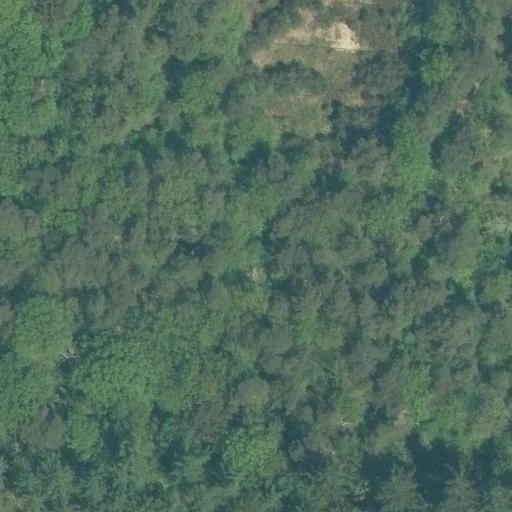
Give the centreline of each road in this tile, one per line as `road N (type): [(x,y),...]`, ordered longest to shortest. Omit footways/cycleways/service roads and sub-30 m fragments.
road 1 (track): [(0,73),(79,221),(198,362),(235,446),(235,494)]
road 2 (track): [(235,494),(511,511)]
